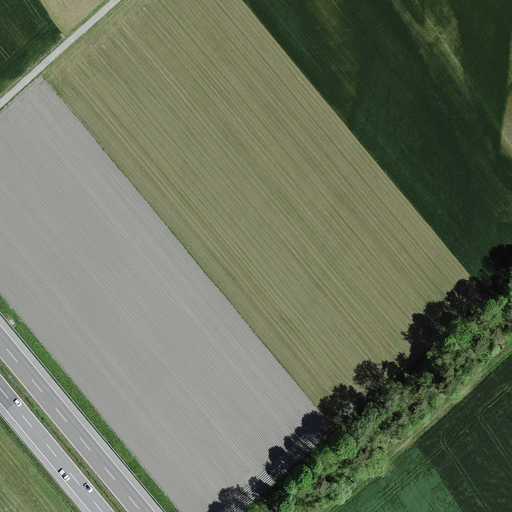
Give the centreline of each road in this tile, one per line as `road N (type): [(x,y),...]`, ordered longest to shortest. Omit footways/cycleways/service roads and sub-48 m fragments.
road 1 (motorway): [(142,511),(0,340)]
road 2 (track): [(0,106),(118,0)]
road 3 (motorway): [(0,390),(101,511)]
